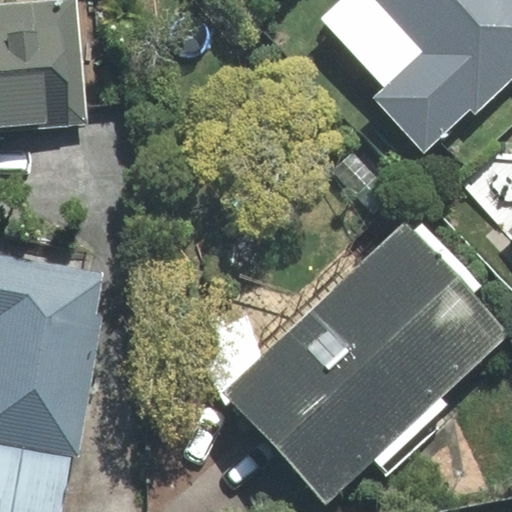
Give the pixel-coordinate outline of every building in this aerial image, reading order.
[(0,130),(86,123),(75,0),(63,0),(0,5),(0,130)] [(511,0),(342,0),(323,17),(390,87),(379,97),(425,146),(469,104),(476,112),(511,77),(511,0)] [(387,189),(350,154),(334,171),(371,205),(387,189)] [(422,227),(412,236),(405,228),(262,360),(245,319),(199,338),(226,405),(232,400),(327,502),(373,459),(388,476),(438,430),(430,422),(450,404),(441,395),(505,335),(467,294),(477,286),(422,227)] [(103,274),(0,255),(0,438),(71,452),(77,453),(103,315),(95,313),(103,274)] [(59,511),(71,452),(0,438),(0,511),(59,511)]
